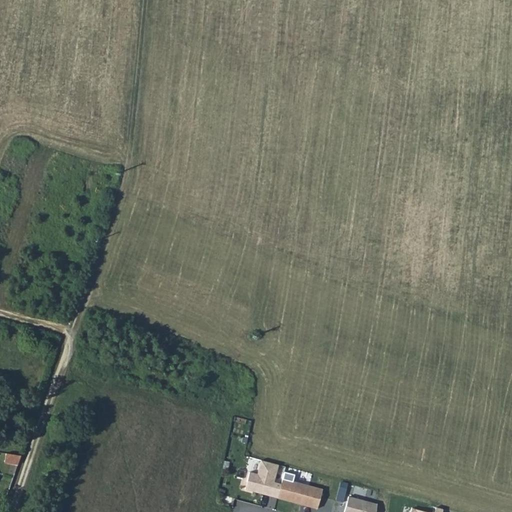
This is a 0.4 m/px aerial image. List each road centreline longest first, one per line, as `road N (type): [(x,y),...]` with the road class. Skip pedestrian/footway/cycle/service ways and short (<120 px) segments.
road 1 (track): [(10,511),(126,188),(148,0)]
road 2 (track): [(126,188),(259,244)]
